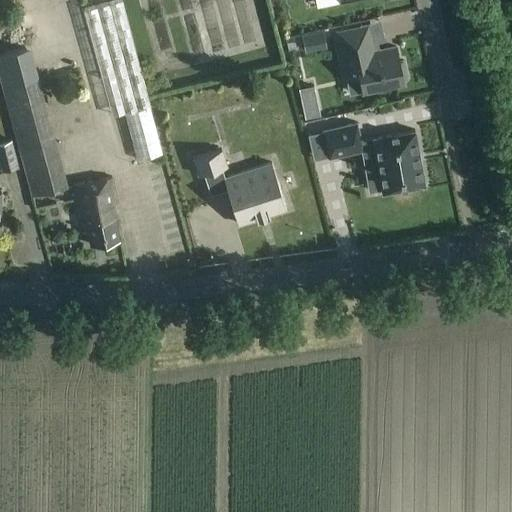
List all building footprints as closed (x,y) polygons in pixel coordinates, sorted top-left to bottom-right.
[(162,154),(121,0),(118,0),(83,9),(111,116),(125,112),(137,159),(162,154)] [(361,27),(338,32),(346,68),(356,66),(359,77),(362,91),(403,82),(402,79),(406,79),(402,61),(399,62),(396,47),(379,51),(372,52),(370,43),(365,44),(361,27)] [(302,36),(305,50),(324,46),(321,32),(302,36)] [(38,78),(2,88),(31,196),(68,187),(38,78)] [(355,122),(324,128),(329,158),(362,152),(365,170),(377,168),(382,193),(424,185),(414,130),(359,140),(355,122)] [(0,143),(0,167),(1,172),(18,168),(11,141),(0,143)] [(225,178),(221,168),(226,166),(221,150),(193,159),(198,175),(203,174),(210,195),(227,190),(238,224),(256,218),(256,220),(269,216),(268,215),(286,209),(271,163),(225,178)] [(119,239),(112,205),(117,204),(112,177),(73,185),(82,233),(88,232),(90,245),(119,239)] [(122,207),(126,219),(140,215),(136,202),(122,207)]
